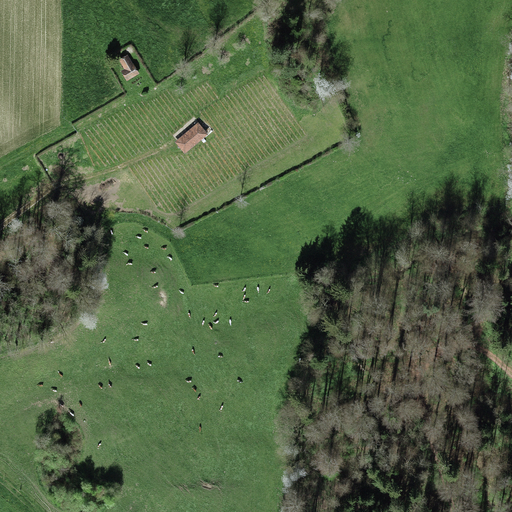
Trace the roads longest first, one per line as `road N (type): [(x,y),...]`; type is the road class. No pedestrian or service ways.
road 1 (track): [(454,511),(418,397),(421,361),(438,347),(464,343),(511,372)]
road 2 (track): [(0,227),(52,186),(157,150)]
